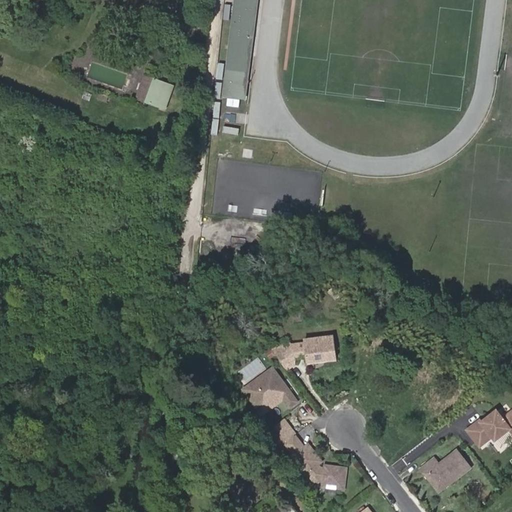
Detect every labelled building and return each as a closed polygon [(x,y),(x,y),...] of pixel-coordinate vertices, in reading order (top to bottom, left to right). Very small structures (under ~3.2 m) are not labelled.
[(235,0),(223,96),(241,98),(244,71),(253,0),(235,0)] [(253,0),(244,71),(249,71),(258,0),(253,0)] [(174,85),(154,78),(145,101),(165,109),(174,85)] [(109,97),(100,94),(98,99),(107,102),(109,97)] [(252,149),(242,148),(241,157),(250,158),(252,149)] [(335,286),(331,291),(338,298),(343,294),(335,286)] [(336,337),(306,341),(309,362),(338,358),(336,337)] [(286,340),(273,349),(275,352),(279,357),(288,370),(297,364),(296,357),(296,353),(291,346),(286,340)] [(306,344),(291,346),(296,353),(296,357),(308,355),(306,344)] [(275,352),(270,356),(274,361),(279,357),(275,352)] [(275,369),(246,391),(258,408),(265,403),(267,405),(275,399),(279,404),(285,400),(292,408),(299,403),(275,369)] [(265,403),(258,408),(264,415),(279,404),(275,399),(267,405),(265,403)] [(480,421),(468,431),(480,447),(493,438),(496,442),(510,430),(511,432),(511,412),(503,420),(499,415),(495,419),(493,416),(482,424),(480,421)] [(286,421),(274,430),(285,444),(297,435),(286,421)] [(285,444),(274,430),(268,435),(279,448),(285,444)] [(306,447),(295,456),(294,460),(303,472),(308,472),(314,480),(324,482),(326,486),(340,488),(344,485),(346,471),(344,468),(330,465),(324,466),(321,468),(317,464),(319,464),(319,459),(311,448),(306,447)] [(440,465),(435,459),(421,470),(426,477),(429,475),(436,484),(445,485),(455,477),(458,480),(472,469),(458,451),(440,465)] [(429,475),(426,477),(440,494),(458,480),(455,477),(445,485),(436,484),(429,475)]
